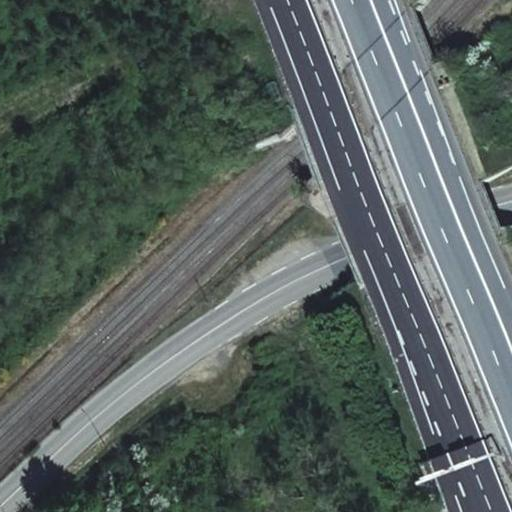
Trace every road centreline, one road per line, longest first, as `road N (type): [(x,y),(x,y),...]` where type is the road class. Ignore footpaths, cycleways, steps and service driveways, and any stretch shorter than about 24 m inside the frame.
road 1 (unclassified): [(1,511),(130,385),(283,287),(401,226),(511,194)]
road 2 (motorway): [(291,0),(493,511)]
road 3 (motorway): [(511,370),(362,0)]
